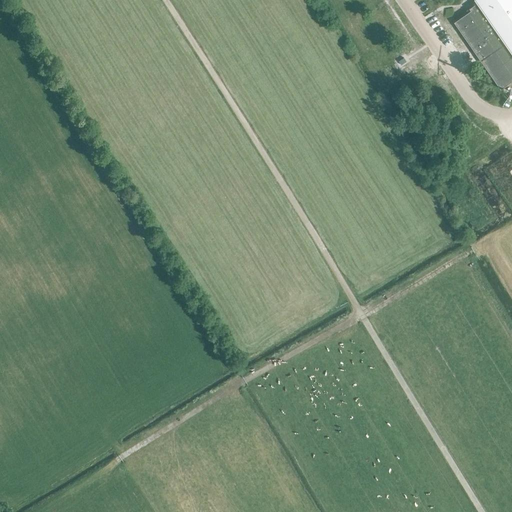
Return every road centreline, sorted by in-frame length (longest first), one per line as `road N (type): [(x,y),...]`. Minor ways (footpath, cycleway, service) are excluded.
road 1 (track): [(165,0),(481,511)]
road 2 (track): [(119,459),(462,255)]
road 3 (unclassified): [(480,115),(403,0)]
